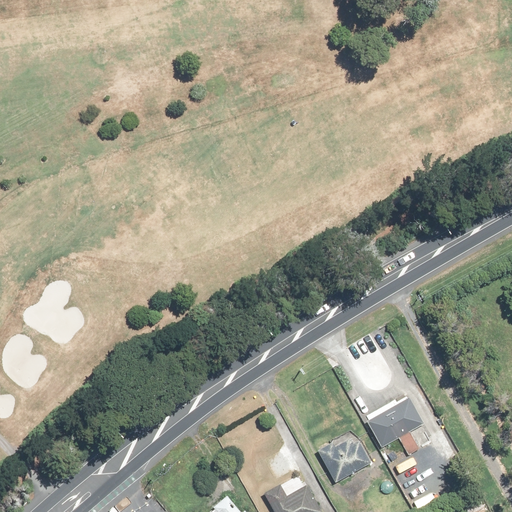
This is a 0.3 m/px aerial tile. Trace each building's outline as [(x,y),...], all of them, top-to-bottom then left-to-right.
[(382,448),(399,438),(409,456),(419,450),(409,433),(423,425),(408,398),(367,420),(382,448)] [(323,440),(326,446),(318,450),(336,483),(371,463),(353,430),(335,441),(332,435),(323,440)] [(442,431),(428,439),(442,465),(456,457),(442,431)] [(265,495),(274,511),(320,511),(299,475),(265,495)] [(246,511),(245,511),(240,511),(234,505),(227,496),(213,508),(215,510),(212,511),(246,511)]
